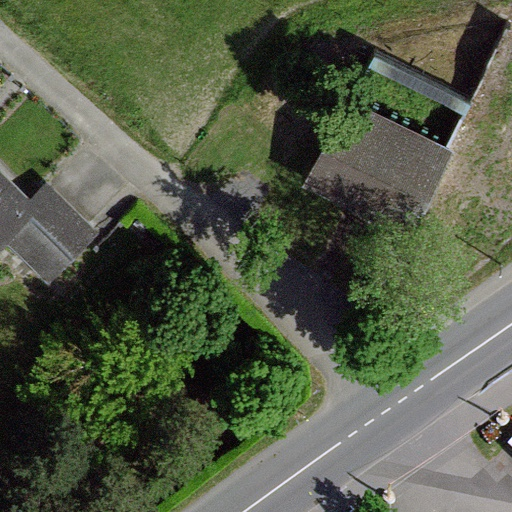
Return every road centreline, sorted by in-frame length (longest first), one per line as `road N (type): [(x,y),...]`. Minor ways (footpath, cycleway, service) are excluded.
road 1 (residential): [(388,410),(0,39)]
road 2 (tertiary): [(388,410),(244,511)]
road 3 (tertiary): [(511,322),(388,410)]
